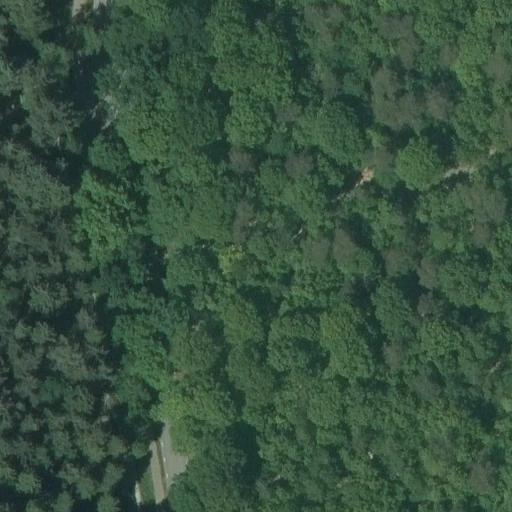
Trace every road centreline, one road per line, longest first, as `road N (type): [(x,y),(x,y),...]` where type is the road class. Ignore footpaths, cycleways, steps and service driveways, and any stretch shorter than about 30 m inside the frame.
road 1 (secondary): [(182,511),(108,0)]
road 2 (unknown): [(175,237),(205,228),(286,227),(338,198),(511,160)]
